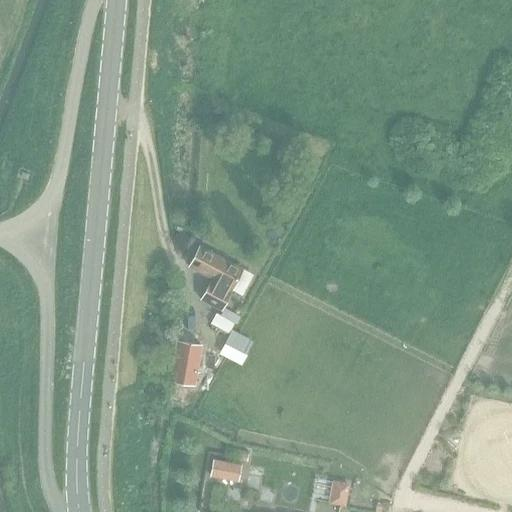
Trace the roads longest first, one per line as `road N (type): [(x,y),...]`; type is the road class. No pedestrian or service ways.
road 1 (secondary): [(78,511),(76,450),(115,0)]
road 2 (unclassified): [(36,233),(45,468),(59,511)]
road 3 (unclassified): [(94,0),(54,186),(36,233)]
